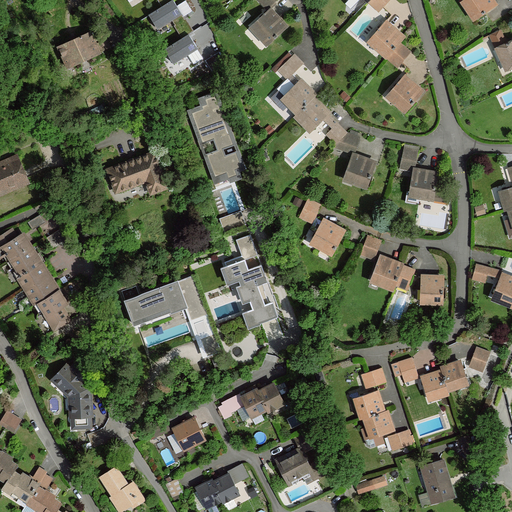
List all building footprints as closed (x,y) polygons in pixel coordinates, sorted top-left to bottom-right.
[(173,0),(148,15),(157,31),(183,15),(173,0)] [(267,10),(273,5),(268,0),(258,0),(267,10)] [(491,0),(464,0),(470,9),(467,11),(474,21),(495,6),(491,0)] [(279,20),(269,10),(253,26),(259,33),(257,35),(267,46),(286,28),(279,20)] [(385,22),(371,39),(378,45),(376,49),(387,58),(391,53),(400,43),(404,39),(385,22)] [(504,27),(491,33),(495,42),(507,36),(504,27)] [(90,32),(59,46),(69,68),(100,53),(90,32)] [(190,33),(164,49),(174,64),(199,48),(190,33)] [(511,41),(496,49),(503,62),(506,60),(510,69),(511,68),(511,41)] [(412,53),(400,43),(391,53),(403,63),(412,53)] [(284,65),(293,74),(304,64),(295,55),(284,65)] [(287,80),(293,74),(284,65),(279,71),(287,80)] [(404,77),(389,94),(396,100),(395,103),(406,112),(422,94),(404,77)] [(315,97),(300,81),(282,99),(288,106),(297,115),(313,99),(315,97)] [(187,110),(216,187),(247,176),(216,91),(197,98),(200,106),(187,110)] [(284,111),(288,106),(282,99),(277,104),(284,111)] [(313,99),(297,115),(295,117),(304,125),(306,123),(313,130),(323,120),(328,114),(313,99)] [(332,129),(338,124),(328,114),(323,120),(332,129)] [(336,144),(347,133),(338,124),(332,129),(327,134),(336,144)] [(357,150),(361,138),(347,133),(336,144),(357,150)] [(155,148),(106,166),(115,190),(146,179),(150,191),(168,184),(155,148)] [(416,164),(419,152),(405,149),(402,161),(416,164)] [(18,156),(0,163),(0,188),(6,185),(8,188),(28,179),(18,156)] [(355,180),(354,183),(367,188),(376,164),(353,156),(345,177),(355,180)] [(438,175),(414,171),(410,193),(420,194),(420,197),(434,200),(438,175)] [(303,211),(316,217),(322,205),(308,199),(303,211)] [(242,210),(219,218),(225,234),(248,226),(242,210)] [(46,222),(41,214),(28,222),(33,230),(40,226),(46,222)] [(316,232),(322,221),(317,218),(310,229),(316,232)] [(316,232),(312,240),(321,245),(319,248),(332,255),(344,232),(323,220),(322,221),(316,232)] [(71,241),(63,228),(55,232),(64,246),(71,241)] [(0,242),(2,246),(17,237),(12,229),(0,236),(0,242)] [(32,247),(23,233),(17,237),(2,246),(0,246),(0,258),(0,259),(8,254),(12,259),(32,247)] [(250,234),(235,239),(244,260),(258,254),(250,234)] [(377,254),(381,241),(368,236),(363,248),(377,254)] [(49,274),(32,247),(12,259),(22,276),(19,278),(26,288),(49,274)] [(379,258),(372,277),(381,282),(380,285),(394,290),(398,279),(402,266),(379,258)] [(242,312),(247,327),(279,315),(274,301),(265,304),(258,285),(266,282),(260,266),(248,270),(244,260),(220,269),(226,285),(237,281),(239,285),(234,287),(241,305),(248,303),(250,309),(242,312)] [(488,274),(489,267),(477,264),(473,279),(486,282),(488,274)] [(403,265),(402,266),(398,279),(410,284),(415,270),(403,265)] [(511,274),(502,270),(489,267),(488,274),(501,277),(502,275),(511,279),(511,274)] [(59,289),(49,274),(26,288),(36,304),(59,289)] [(511,306),(511,279),(502,275),(501,277),(493,295),(503,300),(502,302),(511,306)] [(444,279),(422,278),(421,299),(431,300),(431,303),(443,304),(444,279)] [(177,280),(124,301),(134,325),(186,306),(177,280)] [(68,304),(59,289),(36,304),(41,312),(44,310),(48,317),(62,308),(68,304)] [(194,317),(208,311),(203,297),(197,299),(200,306),(191,310),(194,317)] [(70,320),(62,308),(48,317),(56,329),(60,326),(70,320)] [(491,352),(476,347),(471,360),(486,365),(491,352)] [(417,370),(412,358),(398,362),(402,374),(403,375),(417,370)] [(486,365),(471,360),(469,366),(483,371),(486,365)] [(402,374),(398,362),(392,364),(396,376),(402,374)] [(72,396),(73,416),(90,415),(88,383),(83,379),(89,372),(79,363),(71,371),(66,366),(54,379),(72,396)] [(441,369),(442,372),(448,390),(459,387),(458,384),(468,381),(462,363),(441,369)] [(382,367),(369,372),(374,386),(386,382),(382,367)] [(374,386),(369,372),(361,374),(366,388),(374,386)] [(449,393),(448,390),(442,372),(422,379),(428,397),(438,393),(439,396),(449,393)] [(285,382),(276,386),(280,395),(289,391),(285,382)] [(276,386),(275,383),(259,391),(268,408),(269,411),(285,403),(280,395),(276,386)] [(268,408),(259,391),(258,389),(242,397),(246,404),(252,416),(268,408)] [(353,409),(358,408),(361,407),(358,397),(356,391),(350,393),(349,396),(353,409)] [(364,417),(382,411),(375,391),(358,397),(361,407),(358,408),(361,418),(364,417)] [(230,412),(246,404),(242,397),(240,393),(222,402),(223,404),(219,406),(225,418),(232,414),(230,412)] [(385,410),(382,411),(364,417),(367,427),(363,428),(367,439),(374,436),(376,444),(384,441),(382,434),(392,430),(385,410)] [(23,420),(10,412),(2,424),(15,433),(23,420)] [(91,426),(90,415),(73,416),(74,427),(91,426)] [(195,418),(174,429),(184,450),(206,439),(201,429),(195,418)] [(170,429),(166,419),(147,429),(152,439),(170,429)] [(413,444),(408,429),(396,434),(400,448),(413,444)] [(315,446),(307,431),(294,437),(297,441),(303,452),(315,446)] [(400,448),(396,434),(393,434),(388,436),(392,450),(400,448)] [(377,445),(376,444),(374,436),(367,439),(366,439),(367,445),(371,447),(377,445)] [(473,449),(469,436),(462,438),(466,451),(473,449)] [(12,458),(0,451),(0,472),(1,473),(0,474),(0,475),(8,481),(14,471),(17,465),(10,460),(12,458)] [(312,469),(303,452),(279,463),(288,481),(312,469)] [(455,496),(444,460),(422,466),(430,492),(433,491),(436,502),(455,496)] [(228,470),(230,474),(234,483),(249,476),(243,462),(228,470)] [(116,467),(102,477),(122,509),(131,503),(133,506),(144,499),(135,485),(130,488),(116,467)] [(21,476),(14,471),(8,481),(4,487),(12,492),(14,489),(30,500),(38,486),(39,484),(22,473),(21,476)] [(230,474),(214,482),(223,499),(224,502),(240,493),(234,483),(230,474)] [(372,481),(374,488),(386,484),(384,477),(372,481)] [(180,483),(178,478),(167,484),(173,496),(184,491),(180,483)] [(213,479),(197,487),(207,507),(208,507),(215,503),(223,499),(214,482),(213,479)] [(372,481),(358,485),(360,492),(374,488),(372,481)] [(55,496),(38,486),(30,500),(28,502),(37,507),(45,511),(44,511),(55,511),(57,510),(61,503),(54,499),(55,496)] [(33,511),(37,507),(28,502),(23,511),(25,511),(33,511)] [(219,511),(220,511),(215,503),(208,507),(210,511),(219,511)]
